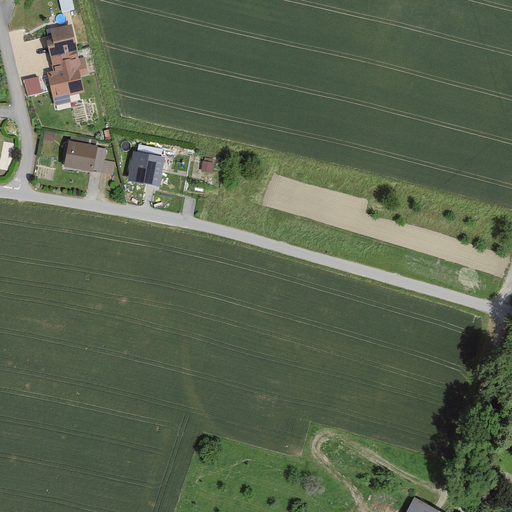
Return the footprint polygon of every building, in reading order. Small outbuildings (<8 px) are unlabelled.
[(72,0),(59,0),(62,12),(75,9),(72,0)] [(74,20),(43,28),(55,70),(41,74),(50,105),(93,93),(74,20)] [(40,75),(24,78),(28,95),(44,92),(40,75)] [(116,151),(69,142),(65,166),(111,175),(116,151)] [(135,150),(128,180),(160,187),(166,157),(135,150)] [(204,156),(202,170),(212,172),(214,157),(204,156)] [(439,511),(415,500),(408,511),(439,511)]
